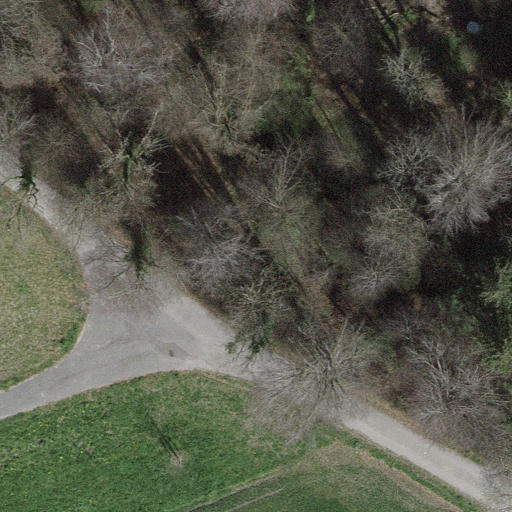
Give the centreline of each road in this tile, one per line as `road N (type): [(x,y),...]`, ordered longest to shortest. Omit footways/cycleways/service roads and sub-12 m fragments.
road 1 (track): [(0,167),(180,321),(511,498)]
road 2 (track): [(0,399),(180,321)]
